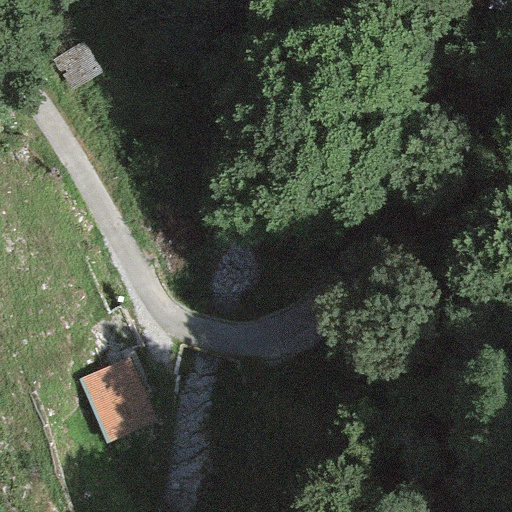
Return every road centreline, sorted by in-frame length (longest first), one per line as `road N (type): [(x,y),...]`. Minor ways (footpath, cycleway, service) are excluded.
road 1 (unclassified): [(258,345),(320,308),(352,272),(390,144),(430,44),(460,0)]
road 2 (unclassified): [(0,58),(172,326)]
